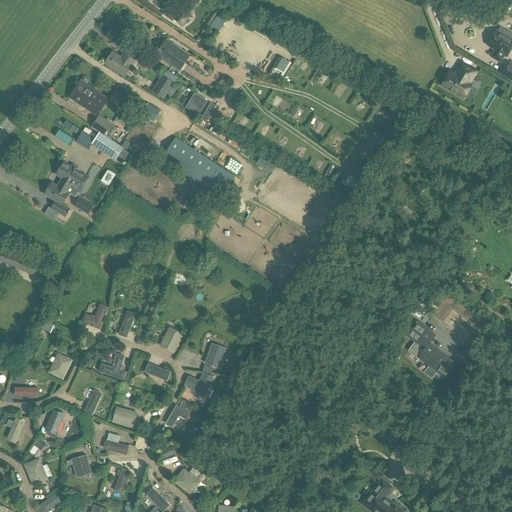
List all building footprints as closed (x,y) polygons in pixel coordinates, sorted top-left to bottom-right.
[(154,0),(153,2),(166,12),(175,0),(154,0)] [(183,6),(174,19),(184,26),(193,14),(183,6)] [(209,27),(217,33),(224,23),(216,17),(209,27)] [(498,32),(489,47),(497,52),(495,56),(494,56),(492,58),(501,64),(506,57),(508,59),(511,51),(511,35),(502,29),(500,33),(498,32)] [(157,54),(156,55),(179,71),(188,58),(183,54),(184,52),(171,44),(170,45),(165,42),(161,48),(159,48),(158,49),(157,51),(156,52),(157,54)] [(114,52),(106,63),(126,76),(133,65),(137,58),(127,51),(122,58),(114,52)] [(451,72),(442,86),(463,99),(472,85),(470,84),(477,73),(463,64),(456,75),(451,72)] [(306,79),(312,71),(303,65),(298,73),(306,79)] [(511,65),(510,65),(503,77),(511,82),(511,65)] [(165,71),(153,92),(165,99),(177,79),(165,71)] [(327,88),(334,79),(324,72),(318,82),(327,88)] [(82,81),(71,98),(72,100),(75,102),(77,102),(98,115),(106,102),(109,105),(111,101),(124,110),(133,96),(119,87),(110,100),(108,99),(109,99),(82,81)] [(348,99),(352,89),(342,84),(337,94),(348,99)] [(195,93),(186,108),(191,111),(200,96),(195,93)] [(200,95),(200,96),(191,111),(190,112),(198,117),(208,100),(200,95)] [(359,104),(363,108),(369,100),(364,97),(359,104)] [(150,103),(143,112),(155,122),(162,112),(150,103)] [(214,123),(224,109),(217,104),(207,117),(214,123)] [(225,114),(230,116),(234,110),(228,107),(225,114)] [(294,118),(304,121),(308,111),(298,108),(294,118)] [(384,114),(378,120),(385,126),(390,119),(384,114)] [(117,128),(112,125),(113,124),(100,116),(93,127),(98,131),(110,138),(117,128)] [(244,116),(239,125),(249,130),(253,121),(244,116)] [(314,131),(323,136),(329,126),(320,120),(314,131)] [(267,124),(262,132),(268,136),(273,127),(267,124)] [(124,147),(110,138),(98,131),(94,136),(84,130),(77,141),(89,149),(93,144),(99,148),(101,145),(117,156),(115,158),(122,163),(129,153),(123,149),(124,147)] [(375,132),(366,146),(374,152),(384,138),(375,132)] [(416,132),(405,147),(411,151),(421,136),(416,132)] [(338,150),(348,140),(342,133),(331,143),(338,150)] [(295,151),(299,143),(285,136),(281,144),(295,151)] [(162,159),(221,198),(235,177),(176,138),(162,159)] [(301,148),(298,156),(308,160),(311,152),(301,148)] [(358,154),(354,164),(365,169),(370,159),(358,154)] [(240,176),(247,168),(237,160),(230,169),(240,176)] [(325,172),(328,165),(318,161),(316,168),(325,172)] [(89,177),(66,163),(58,175),(65,179),(73,184),(69,192),(70,193),(76,197),(83,187),(85,188),(89,182),(86,181),(89,177)] [(340,183),(345,173),(336,169),(331,178),(340,183)] [(108,185),(115,176),(108,172),(102,181),(108,185)] [(350,185),(356,190),(363,181),(356,176),(350,185)] [(273,193),(279,180),(273,177),(267,190),(273,193)] [(53,182),(46,194),(56,201),(52,208),(66,217),(70,209),(63,204),(70,193),(69,192),(73,184),(65,179),(60,187),(53,182)] [(362,198),(360,201),(369,208),(372,204),(362,198)] [(78,199),(74,206),(89,215),(93,208),(78,199)] [(311,253),(323,234),(271,201),(258,220),(311,253)] [(0,248),(0,261),(40,279),(45,269),(0,248)] [(85,314),(81,323),(100,331),(109,308),(99,304),(94,318),(85,314)] [(127,311),(118,335),(127,338),(136,314),(127,311)] [(444,322),(467,341),(476,329),(452,311),(444,322)] [(45,319),(40,328),(45,330),(50,333),(54,324),(49,322),(45,319)] [(419,323),(409,336),(418,344),(412,352),(430,366),(425,373),(432,378),(437,372),(445,378),(456,365),(430,344),(436,336),(419,323)] [(163,340),(160,347),(174,354),(175,353),(177,354),(180,349),(177,348),(184,335),(169,327),(164,337),(163,337),(162,339),(163,340)] [(212,344),(204,364),(219,370),(227,349),(212,344)] [(58,354),(48,374),(62,381),(72,361),(58,354)] [(101,364),(98,373),(124,382),(127,373),(120,371),(125,357),(116,354),(111,367),(101,364)] [(148,364),(144,373),(167,382),(171,373),(148,364)] [(189,377),(185,386),(206,396),(214,378),(203,373),(199,382),(189,377)] [(15,388),(15,397),(38,397),(38,388),(15,388)] [(94,391),(84,413),(92,416),(102,395),(94,391)] [(194,396),(192,402),(209,408),(211,402),(194,396)] [(176,406),(166,425),(172,429),(179,417),(186,421),(190,414),(176,406)] [(116,407),(112,423),(133,430),(138,414),(116,407)] [(54,410),(46,429),(57,434),(65,415),(54,410)] [(15,418),(6,441),(15,445),(24,422),(15,418)] [(39,450),(46,444),(41,439),(34,445),(39,450)] [(107,439),(104,448),(128,455),(130,446),(107,439)] [(164,450),(158,454),(161,461),(175,455),(171,447),(170,448),(168,444),(163,446),(164,450)] [(86,456),(65,462),(67,467),(72,465),(76,479),(91,475),(86,456)] [(40,458),(24,465),(32,486),(48,479),(40,458)] [(183,469),(173,483),(191,497),(201,483),(183,469)] [(122,470),(114,493),(123,496),(131,473),(122,470)] [(383,480),(364,504),(373,511),(402,511),(384,497),(392,487),(383,480)] [(153,489),(146,496),(161,511),(164,511),(170,507),(153,489)] [(59,492),(39,507),(42,511),(48,511),(65,500),(59,492)]
